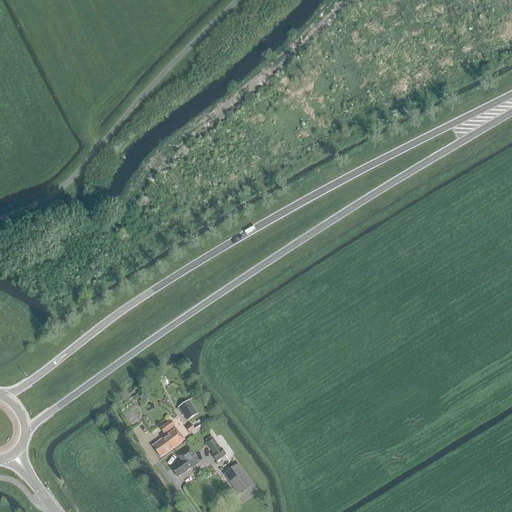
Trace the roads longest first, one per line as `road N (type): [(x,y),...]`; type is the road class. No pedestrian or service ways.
road 1 (primary): [(511,93),(220,247),(1,393)]
road 2 (primary): [(24,433),(234,283),(511,111)]
road 3 (unclassified): [(0,218),(70,179),(235,0)]
